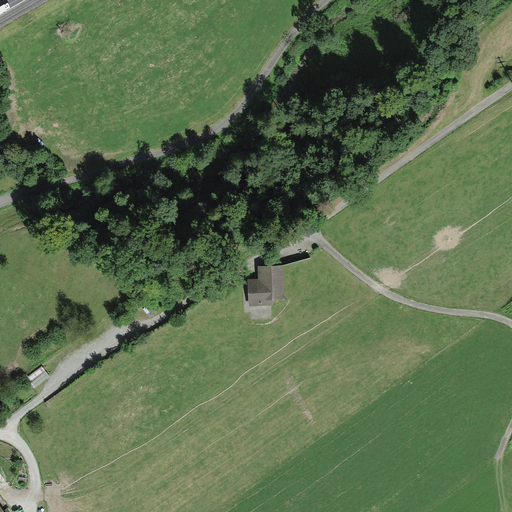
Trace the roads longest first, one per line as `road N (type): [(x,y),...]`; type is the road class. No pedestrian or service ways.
road 1 (residential): [(511,84),(312,226),(175,305),(0,424)]
road 2 (track): [(326,0),(221,127),(0,201)]
road 3 (track): [(511,324),(394,297),(344,262),(312,226)]
